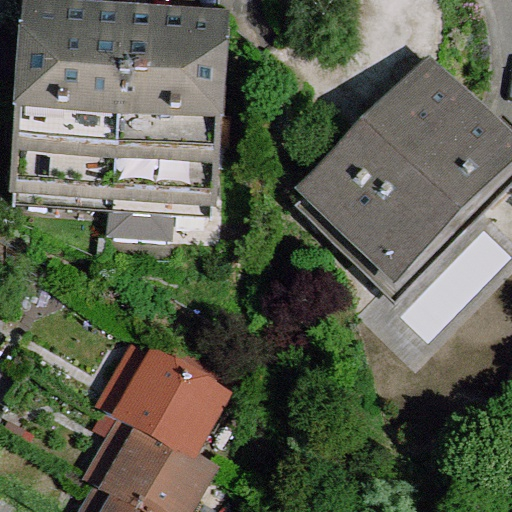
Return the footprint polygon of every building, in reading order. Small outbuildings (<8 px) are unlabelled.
[(228,23),(29,11),(17,200),(216,213),(228,23)] [(511,142),(435,66),(303,200),(399,296),(511,181),(511,142)] [(134,345),(99,407),(122,420),(195,462),(231,399),(134,345)] [(195,462),(122,420),(88,480),(100,487),(144,511),(195,511),(217,474),(195,462)] [(144,511),(100,487),(85,511),(144,511)]
